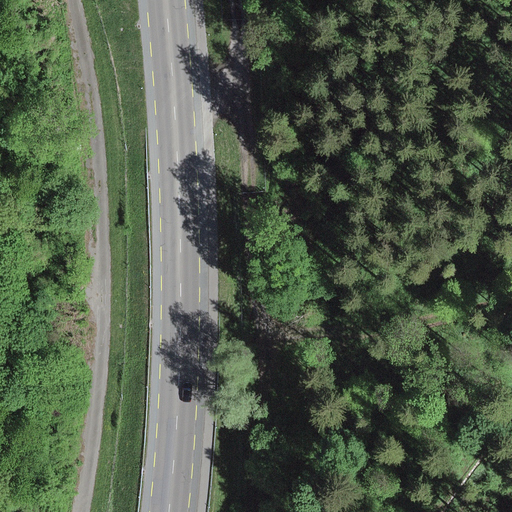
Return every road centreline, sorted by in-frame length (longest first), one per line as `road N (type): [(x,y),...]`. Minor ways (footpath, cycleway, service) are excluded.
road 1 (track): [(80,511),(101,334),(96,182),(69,0)]
road 2 (primary): [(164,0),(179,268),(170,511)]
road 3 (track): [(242,90),(259,363),(252,511)]
road 4 (track): [(254,299),(340,306),(511,278)]
